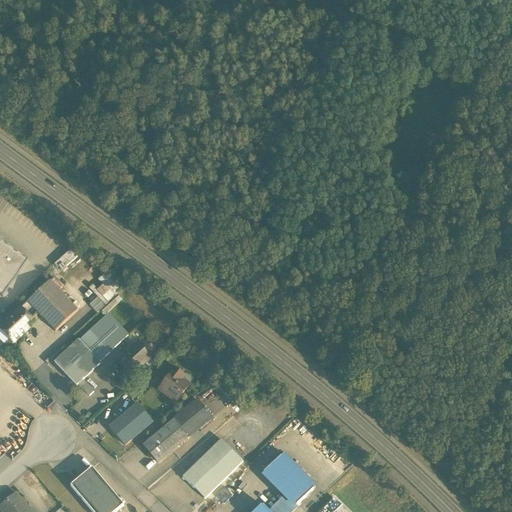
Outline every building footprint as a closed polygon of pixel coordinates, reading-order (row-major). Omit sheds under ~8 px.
[(28,262),(0,242),(0,296),(3,298),(28,262)] [(50,282),(28,303),(39,315),(56,333),(78,312),(50,282)] [(29,324),(39,315),(28,303),(21,310),(28,318),(26,320),(29,324)] [(0,329),(12,343),(19,336),(21,338),(29,330),(26,327),(29,324),(26,320),(28,318),(21,310),(0,329)] [(107,316),(79,342),(86,350),(88,348),(94,355),(92,356),(99,364),(128,338),(107,316)] [(100,365),(99,364),(92,356),(94,355),(88,348),(86,350),(79,342),(78,342),(55,363),(77,387),(100,365)] [(118,364),(131,377),(131,376),(138,370),(150,359),(138,346),(118,364)] [(138,370),(142,375),(154,364),(150,359),(138,370)] [(159,391),(176,404),(189,386),(182,381),(183,379),(183,377),(173,369),(171,370),(166,377),(166,379),(168,380),(159,391)] [(131,376),(136,381),(142,375),(138,370),(131,376)] [(182,381),(189,386),(194,380),(186,375),(183,379),(182,381)] [(144,447),(158,464),(212,419),(198,402),(144,447)] [(109,429),(125,447),(152,423),(137,405),(109,429)] [(183,479),(205,501),(243,463),(221,441),(183,479)] [(296,507),(313,490),(281,457),(264,474),(287,498),(296,507)] [(71,487),(91,511),(117,511),(124,507),(92,469),(71,487)] [(216,497),(224,504),(231,497),(224,489),(216,497)] [(0,508),(0,509),(2,511),(33,511),(32,511),(29,511),(16,496),(0,508)] [(287,498),(272,511),(290,511),(296,507),(287,498)] [(334,499),(321,511),(336,511),(342,506),(334,499)]
